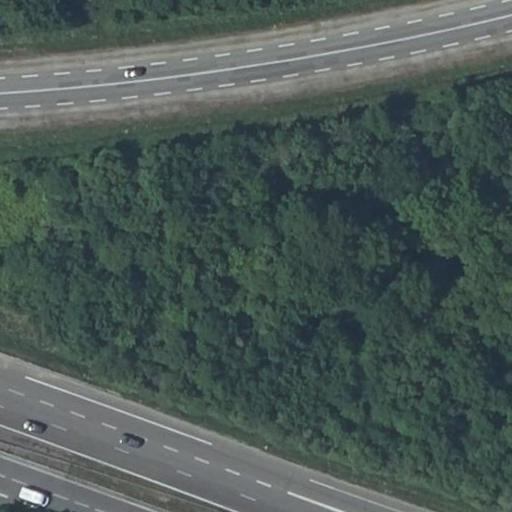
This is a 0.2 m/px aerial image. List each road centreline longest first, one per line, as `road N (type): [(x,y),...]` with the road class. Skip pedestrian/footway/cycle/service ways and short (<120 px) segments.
road 1 (tertiary): [(511,14),(256,65),(0,93)]
road 2 (trunk): [(230,488),(0,406)]
road 3 (trunk): [(372,511),(308,489),(230,488)]
